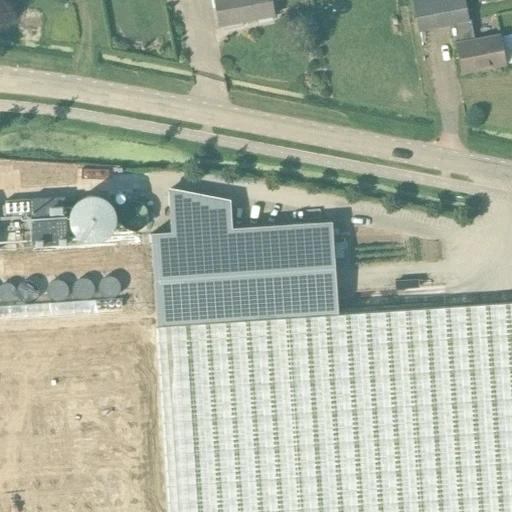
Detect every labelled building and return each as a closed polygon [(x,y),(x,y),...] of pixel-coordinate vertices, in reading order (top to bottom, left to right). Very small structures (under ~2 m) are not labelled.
[(158,14),(157,6),(156,1),(155,0),(98,0),(98,2),(96,7),(96,14),(96,20),(98,25),(101,31),(105,36),(109,39),(115,42),(122,44),(126,45),(132,44),(139,42),(145,39),(149,36),(153,31),(156,26),(157,20),(158,14)] [(214,0),(220,26),(224,26),(224,29),(243,26),(243,22),(274,16),(270,0),(214,0)] [(457,44),(462,73),(504,65),(499,36),(474,41),(471,21),(469,22),(465,0),(412,0),(418,32),(455,24),(459,43),(457,44)] [(0,511),(511,511),(511,303),(337,315),(331,222),(232,228),(230,200),(168,189),(171,232),(150,234),(151,245),(0,255),(0,511)] [(29,210),(32,249),(67,245),(64,197),(30,200),(30,197),(6,199),(7,212),(29,210)] [(138,223),(138,222),(137,216),(134,213),(130,210),(125,208),(119,209),(115,211),(111,215),(109,221),(110,227),(112,231),(116,235),(122,237),(128,236),(133,233),(137,228),(138,223)]
